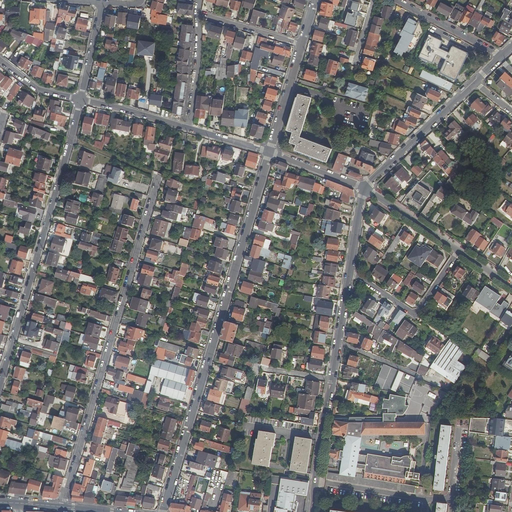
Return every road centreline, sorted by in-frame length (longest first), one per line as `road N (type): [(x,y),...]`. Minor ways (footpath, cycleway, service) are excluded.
road 1 (residential): [(162,511),(269,151)]
road 2 (residential): [(62,506),(156,176)]
road 3 (residential): [(0,380),(80,100)]
road 4 (residential): [(80,100),(269,151)]
road 5 (residential): [(349,273),(414,314),(458,250)]
road 6 (tertiary): [(475,83),(363,188)]
road 7 (tertiary): [(338,342),(314,481)]
road 8 (residential): [(314,481),(453,502)]
